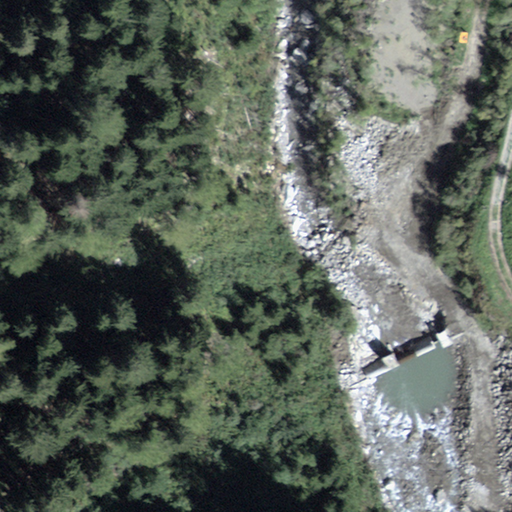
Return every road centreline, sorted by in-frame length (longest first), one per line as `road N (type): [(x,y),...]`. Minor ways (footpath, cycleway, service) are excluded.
road 1 (track): [(483,0),(418,237),(473,348),(504,511)]
road 2 (track): [(511,103),(482,266),(511,300)]
